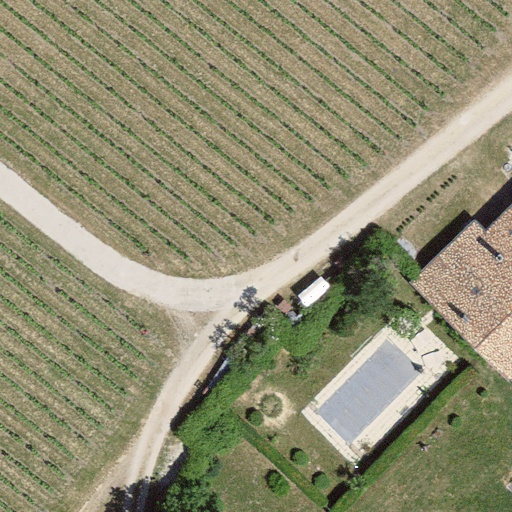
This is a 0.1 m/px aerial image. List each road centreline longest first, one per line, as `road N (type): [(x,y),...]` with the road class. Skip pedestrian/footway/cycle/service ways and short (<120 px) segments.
road 1 (unclassified): [(511,96),(241,306),(117,272),(0,179)]
road 2 (track): [(241,306),(135,448),(131,511)]
